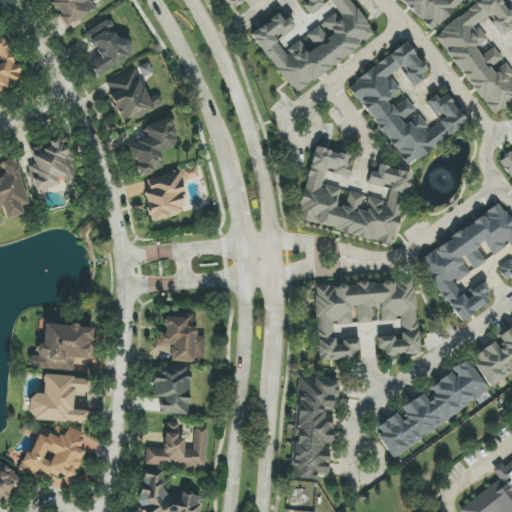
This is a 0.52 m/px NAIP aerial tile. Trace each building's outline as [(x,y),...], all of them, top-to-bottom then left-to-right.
[(48,0),(70,30),(83,21),(80,18),(95,8),(88,0),(48,0)] [(222,0),(231,11),(246,0),(222,0)] [(375,35),(349,0),(305,0),(307,2),(303,5),(309,14),(328,0),(338,13),(324,23),(332,34),(327,37),(319,26),(306,35),(315,47),(308,53),(299,41),(284,53),(276,41),(295,28),(287,17),(283,20),(278,14),(250,34),(294,94),(375,35)] [(400,0),(431,32),(463,0),(400,0)] [(482,0),(434,34),(492,116),(511,101),(511,74),(503,62),(493,47),(481,56),(476,48),(486,41),(475,25),(486,17),(500,36),(511,27),(511,18),(498,0),(482,0)] [(99,56),(88,63),(97,77),(134,54),(123,37),(118,40),(106,20),(85,33),(99,56)] [(0,64),(0,89),(20,84),(8,37),(0,39),(0,63),(0,65),(0,64)] [(406,167),(467,123),(446,94),(438,100),(435,95),(427,101),(442,121),(429,130),(416,113),(406,99),(392,109),(387,101),(400,92),(388,76),(402,66),(416,86),(426,79),(421,73),(426,70),(407,43),(348,86),(406,167)] [(104,83),(122,124),(163,106),(158,94),(147,98),(135,70),(104,83)] [(166,167),(160,152),(178,146),(168,118),(144,127),(148,138),(127,145),(138,177),(166,167)] [(35,192),(77,180),(71,161),(63,136),(45,142),(45,144),(30,148),(34,164),(27,166),(35,192)] [(298,222),(393,244),(410,173),(378,165),(376,172),(370,172),(367,184),(389,189),(389,193),(383,201),(365,196),(349,192),(345,207),(336,207),(336,205),(340,189),(334,188),(321,188),(325,172),(349,178),(349,176),(348,155),(314,147),(298,212),(298,222)] [(511,179),(511,147),(511,148),(511,150),(511,152),(499,160),(511,179)] [(0,211),(3,211),(4,219),(23,214),(21,206),(27,204),(16,158),(1,162),(4,176),(0,177),(0,211)] [(185,181),(198,176),(194,166),(181,170),(185,181)] [(142,181),(152,222),(187,213),(177,172),(142,181)] [(418,259),(459,322),(489,303),(483,283),(468,292),(453,282),(461,279),(469,274),(473,270),(486,262),(482,256),(492,256),(508,244),(511,249),(511,264),(510,260),(497,269),(506,282),(511,279),(511,220),(501,204),(418,259)] [(313,287),(319,362),(355,359),(358,345),(358,340),(334,342),(332,322),(347,325),(352,325),(351,307),(356,307),(357,324),(372,323),(371,306),(380,306),(381,322),(396,321),(401,340),(384,336),(377,337),(377,347),(384,349),(385,356),(419,354),(413,279),(313,287)] [(170,362),(203,363),(204,336),(195,336),(196,315),(163,314),(163,334),(156,334),(156,346),(171,346),(170,362)] [(73,370),(73,359),(90,359),(90,341),(92,341),(93,324),(41,323),(41,344),(35,344),(35,357),(27,356),(27,369),(73,370)] [(490,386),(511,371),(511,327),(496,338),(497,339),(470,357),(490,386)] [(394,459),(425,436),(473,402),(488,391),(465,359),(450,369),(452,372),(429,387),(435,395),(427,400),(422,393),(398,410),(399,411),(373,429),(394,459)] [(152,397),(160,398),(159,414),(188,415),(189,366),(167,366),(167,372),(153,372),(152,397)] [(73,410),(74,391),(88,392),(89,378),(43,376),(42,396),(30,395),(29,421),(86,423),(86,411),(73,410)] [(292,477),(327,479),(329,451),(322,450),(323,443),(331,444),(333,414),(335,414),(338,380),(299,377),(292,477)] [(144,465),(204,469),(207,428),(194,427),(193,448),(183,448),(184,439),(177,438),(178,423),(165,423),(163,450),(146,449),(144,465)] [(20,472),(36,478),(39,471),(55,477),(52,486),(66,491),(88,435),(67,427),(66,431),(55,426),(53,430),(39,424),(20,472)] [(163,433),(150,432),(149,448),(162,449),(163,433)] [(463,509),(465,511),(495,511),(499,509),(501,511),(511,511),(511,450),(493,465),(503,478),(463,509)] [(22,479),(0,462),(0,496),(5,501),(10,493),(10,488),(15,488),(22,479)] [(164,471),(143,469),(138,511),(146,511),(199,511),(201,495),(181,492),(180,501),(161,498),(164,471)]
